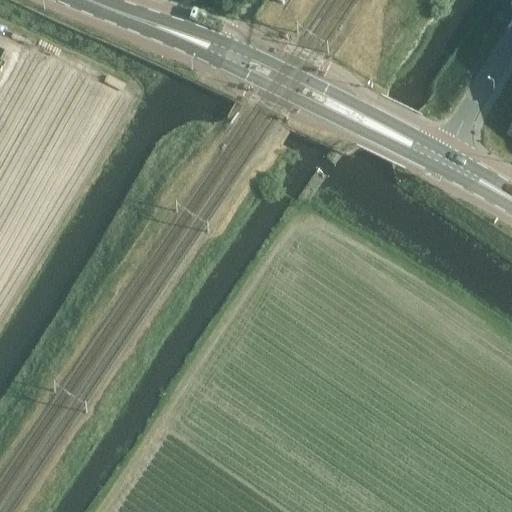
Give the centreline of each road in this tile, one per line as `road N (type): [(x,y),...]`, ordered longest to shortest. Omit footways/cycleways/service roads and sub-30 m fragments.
road 1 (secondary): [(441,160),(211,47)]
road 2 (secondary): [(211,47),(85,0)]
